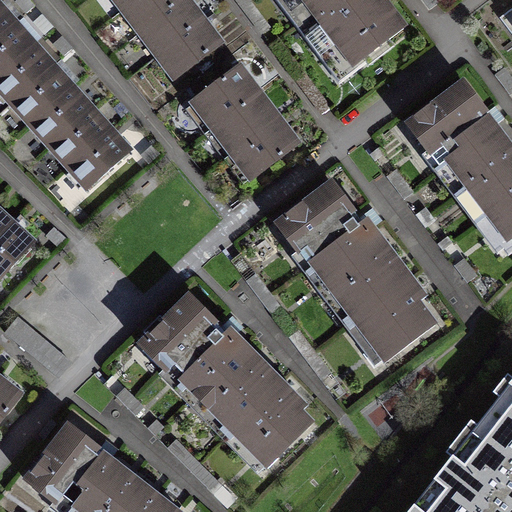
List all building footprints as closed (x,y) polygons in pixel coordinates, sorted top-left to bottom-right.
[(111,0),(120,12),(136,0),(111,0)] [(136,0),(120,12),(138,35),(185,0),(136,0)] [(185,0),(138,35),(156,59),(207,21),(190,0),(185,0)] [(387,0),(274,0),(341,86),(367,65),(370,68),(393,47),(389,42),(407,26),(387,0)] [(0,36),(15,22),(0,5),(0,36)] [(511,9),(501,18),(511,32),(511,9)] [(156,59),(174,83),(224,45),(207,21),(156,59)] [(0,36),(0,74),(35,43),(15,22),(0,36)] [(0,74),(0,96),(8,106),(54,64),(35,43),(0,74)] [(8,106),(28,126),(73,85),(54,64),(8,106)] [(191,102),(211,128),(260,93),(240,66),(191,102)] [(511,142),(464,80),(403,124),(427,154),(423,157),(498,257),(506,252),(509,257),(511,254),(511,142)] [(28,126),(47,147),(92,105),(73,85),(28,126)] [(211,128),(230,155),(279,120),(260,93),(211,128)] [(47,147),(66,168),(112,126),(92,105),(47,147)] [(230,155),(250,182),(299,146),(279,120),(230,155)] [(66,168),(85,189),(131,147),(112,126),(66,168)] [(291,258),(375,370),(438,326),(422,303),(428,298),(368,219),(365,220),(332,181),(273,225),(296,255),(291,258)] [(0,239),(15,222),(0,208),(0,239)] [(0,239),(0,283),(37,241),(15,222),(0,239)] [(191,294),(137,345),(163,373),(158,377),(258,477),(316,424),(304,412),(310,407),(232,328),(228,332),(191,294)] [(72,363),(18,318),(5,334),(60,379),(72,363)] [(0,427),(24,395),(0,375),(0,427)] [(435,480),(473,511),(511,511),(511,383),(478,426),(471,421),(446,455),(451,460),(435,480)] [(180,511),(68,423),(22,482),(52,504),(48,509),(51,511),(180,511)] [(473,511),(435,480),(410,511),(473,511)]
